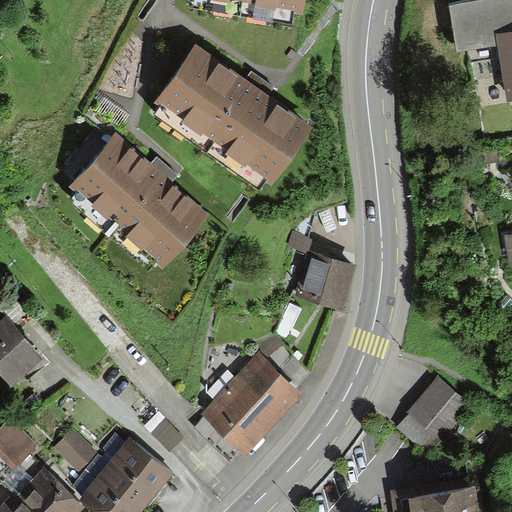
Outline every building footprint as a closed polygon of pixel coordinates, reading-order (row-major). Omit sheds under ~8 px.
[(292,0),(173,0),(173,1),(289,19),(292,0)] [(511,0),(481,0),(448,5),(456,53),(499,46),(508,100),(511,99),(511,0)] [(321,125),(192,41),(144,114),(273,198),(321,125)] [(112,134),(67,187),(164,269),(209,216),(112,134)] [(357,266),(310,252),(296,299),(343,313),(357,266)] [(6,317),(0,322),(0,373),(12,387),(43,359),(6,317)] [(260,354),(204,413),(208,415),(196,427),(229,459),(241,447),(245,451),(301,393),(260,354)] [(472,404),(440,376),(407,413),(409,414),(399,425),(429,452),(472,404)] [(160,410),(145,425),(170,450),(184,435),(160,410)] [(13,419),(0,431),(0,454),(13,468),(38,445),(13,419)] [(74,427),(54,447),(79,470),(98,450),(74,427)] [(129,438),(79,499),(94,511),(142,511),(169,481),(174,474),(129,438)] [(79,511),(85,506),(43,467),(0,511),(79,511)] [(479,511),(475,485),(431,493),(429,484),(390,492),(393,511),(479,511)]
